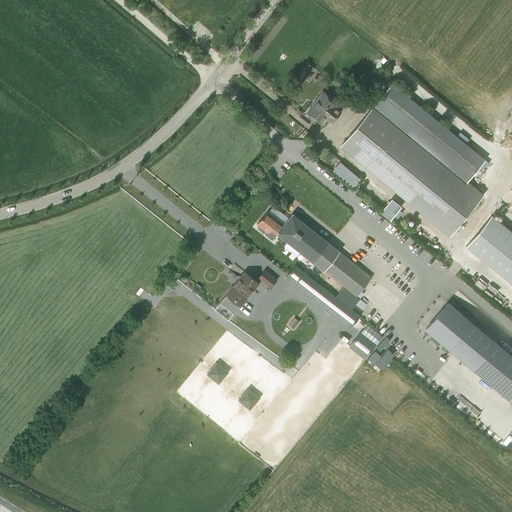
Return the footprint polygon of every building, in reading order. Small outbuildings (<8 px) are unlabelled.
[(374,65),(379,71),(390,63),(385,57),(374,65)] [(308,64),(299,75),(304,80),(314,69),(308,64)] [(364,79),(359,85),(370,92),(374,86),(364,79)] [(451,234),(483,195),(467,182),(485,159),(392,83),(342,145),(451,234)] [(313,106),(312,105),(307,112),(321,124),(326,118),(332,123),(341,111),(335,106),(337,103),(325,92),(313,106)] [(353,191),(350,196),(371,213),(375,208),(353,191)] [(278,233),(356,296),(371,277),(293,214),(284,224),(268,211),(257,224),(267,232),(265,234),(273,240),(278,233)] [(511,284),(511,231),(491,215),(465,246),(511,284)] [(287,277),(344,322),(352,313),(294,267),(287,277)] [(257,278),(270,288),(277,279),(264,269),(257,278)] [(228,295),(221,304),(234,314),(241,305),(259,282),(246,272),(228,295)] [(449,301),(426,328),(510,399),(511,396),(511,353),(495,340),(449,301)] [(352,313),(344,322),(352,329),(360,319),(352,313)] [(294,329),(299,321),(294,317),(288,325),(294,329)] [(382,336),(367,324),(360,332),(375,345),(382,336)] [(359,333),(348,347),(364,360),(375,346),(359,333)] [(390,346),(376,370),(382,373),(396,349),(390,346)]
